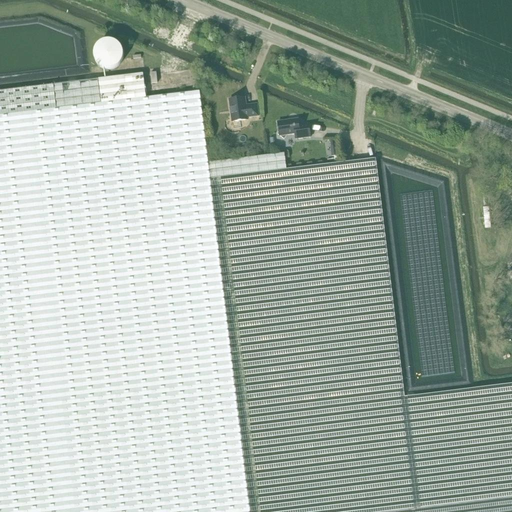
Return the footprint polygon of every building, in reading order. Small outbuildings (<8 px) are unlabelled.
[(120,71),(125,50),(103,46),(101,57),(99,56),(98,63),(109,66),(109,69),(120,71)] [(208,163),(200,92),(146,98),(143,75),(0,92),(0,511),(511,511),(511,384),(405,398),(376,159),(286,170),(285,154),(208,163)] [(245,98),(229,100),(232,122),(248,120),(248,118),(259,117),(257,105),(246,106),(245,98)] [(278,122),(279,132),(278,135),(284,140),(287,136),(295,135),(296,140),(311,138),(309,125),(299,126),(298,120),(278,122)] [(330,147),(331,157),(338,156),(336,146),(330,147)]
